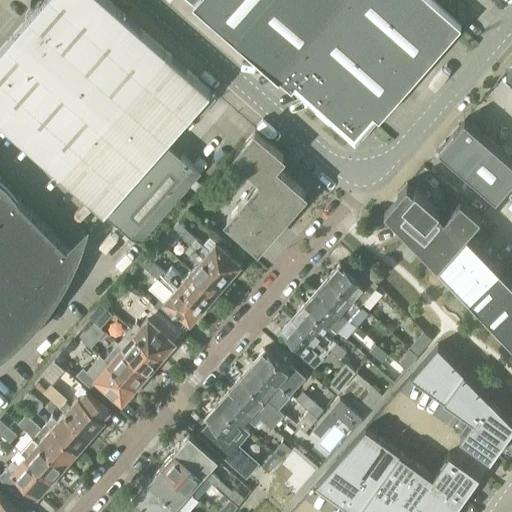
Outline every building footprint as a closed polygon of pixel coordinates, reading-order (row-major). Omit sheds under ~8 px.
[(41,0),(0,47),(0,117),(140,241),(201,171),(165,140),(210,89),(107,0),(41,0)] [(279,75),(345,0),(192,0),(195,2),(279,75)] [(434,0),(345,0),(279,75),(350,137),(373,111),(379,116),(461,23),(434,0)] [(511,159),(464,118),(438,148),(495,198),(511,178),(511,159)] [(262,176),(227,217),(258,244),(305,191),(274,164),(283,154),(254,129),(234,152),(262,176)] [(0,344),(9,338),(24,324),(40,305),(61,272),(71,251),(16,194),(8,183),(0,177),(0,344)] [(403,183),(397,178),(393,183),(399,189),(403,183)] [(416,183),(413,187),(407,182),(397,193),(384,208),(392,217),(393,217),(438,263),(481,214),(460,197),(445,215),(437,208),(440,204),(416,183)] [(181,236),(190,244),(227,277),(240,262),(209,235),(203,243),(178,221),(172,228),(181,236)] [(181,236),(172,228),(160,242),(167,249),(174,241),(176,243),(181,236)] [(511,278),(467,231),(438,264),(511,340),(511,278)] [(227,277),(190,244),(184,250),(197,261),(190,269),(215,291),(227,277)] [(203,305),(165,272),(144,254),(138,261),(165,284),(158,292),(190,320),(203,305)] [(340,261),(328,274),(360,302),(377,282),(358,263),(351,271),(340,261)] [(215,291),(190,269),(184,276),(171,265),(165,272),(203,305),(215,291)] [(360,302),(328,274),(316,288),(348,316),(360,302)] [(316,288),(304,301),(338,330),(342,325),(359,340),(366,333),(353,321),(348,316),(316,288)] [(93,309),(103,318),(110,310),(100,301),(93,309)] [(338,330),(304,301),(292,315),(329,347),(340,357),(347,350),(332,337),(338,330)] [(136,320),(130,327),(161,354),(175,339),(147,315),(140,323),(136,320)] [(329,347),(292,315),(281,329),(305,349),(301,353),(314,364),(329,347)] [(130,327),(117,342),(121,345),(148,369),(161,354),(130,327)] [(83,329),(77,336),(86,343),(92,337),(83,329)] [(117,342),(104,357),(135,384),(148,369),(121,345),(117,342)] [(511,427),(511,418),(490,394),(438,344),(411,374),(473,418),(460,436),(490,458),(511,427)] [(265,347),(253,360),(302,403),(307,408),(316,415),(323,408),(321,406),(296,384),(295,385),(292,383),(298,377),(287,367),(288,367),(265,347)] [(100,353),(86,369),(95,376),(90,382),(100,391),(106,386),(121,399),(135,384),(104,357),(100,353)] [(253,360),(241,374),(274,402),(279,396),(296,411),(302,403),(253,360)] [(345,361),(328,382),(338,390),(355,370),(345,361)] [(241,374),(229,388),(266,420),(271,425),(283,411),(276,404),(274,402),(241,374)] [(37,381),(35,383),(60,405),(91,432),(93,429),(104,416),(106,417),(112,410),(89,390),(89,391),(80,384),(75,391),(78,393),(71,401),(67,397),(66,398),(49,383),(46,387),(45,388),(37,381)] [(229,388),(217,401),(240,421),(245,415),(255,423),(259,427),(266,420),(229,388)] [(43,404),(28,391),(21,399),(36,412),(43,404)] [(339,399),(331,409),(353,427),(361,417),(339,399)] [(217,401),(205,415),(235,441),(248,427),(240,421),(217,401)] [(52,414),(46,421),(77,447),(91,432),(60,405),(59,406),(63,410),(56,418),(52,414)] [(307,408),(295,422),(297,424),(304,429),(316,415),(307,408)] [(26,413),(18,422),(19,423),(31,434),(64,462),(77,447),(46,421),(41,426),(26,413)] [(0,433),(6,438),(13,430),(2,421),(2,422),(0,419),(0,433)] [(297,424),(286,438),(292,444),(304,430),(304,429),(297,424)] [(451,511),(479,473),(449,451),(432,474),(365,426),(341,454),(316,483),(357,511),(451,511)] [(189,433),(175,450),(201,473),(215,485),(220,478),(207,467),(216,457),(189,433)] [(31,434),(18,448),(20,450),(25,454),(51,477),(60,466),(64,462),(31,434)] [(284,437),(275,448),(283,454),(284,455),(293,445),(292,444),(286,438),(284,437)] [(175,450),(161,465),(188,489),(188,488),(201,473),(175,450)] [(274,450),(261,464),(268,471),(281,457),(274,450)] [(12,459),(0,473),(0,475),(1,476),(26,499),(35,489),(38,492),(43,485),(51,477),(25,454),(17,462),(17,463),(12,459)] [(161,465),(147,481),(174,504),(175,504),(188,489),(161,465)] [(0,511),(19,511),(21,510),(0,491),(0,477),(1,476),(0,475),(0,511)] [(147,481),(134,496),(151,511),(167,511),(169,511),(170,511),(184,511),(175,504),(174,504),(147,481)] [(151,511),(134,496),(120,511),(151,511)] [(230,498),(217,511),(231,511),(238,505),(237,504),(230,498)]
